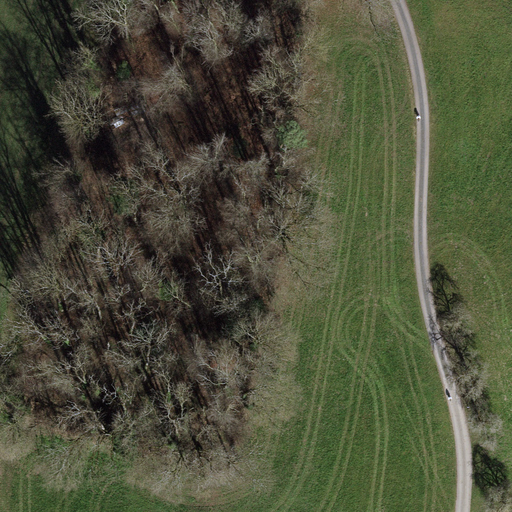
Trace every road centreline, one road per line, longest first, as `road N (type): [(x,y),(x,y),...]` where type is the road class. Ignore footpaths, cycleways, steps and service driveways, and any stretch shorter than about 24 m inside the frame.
road 1 (track): [(397,0),(418,85),(423,285),(461,428),(462,511)]
road 2 (track): [(203,0),(146,142),(103,282),(76,321)]
